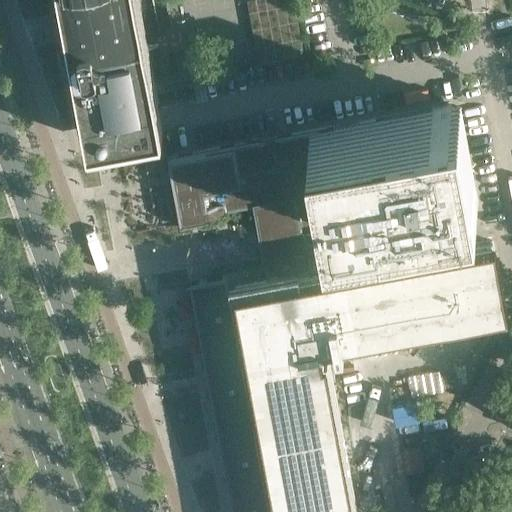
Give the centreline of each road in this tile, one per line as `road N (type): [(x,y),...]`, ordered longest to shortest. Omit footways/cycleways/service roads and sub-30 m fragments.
road 1 (primary): [(137,511),(0,131)]
road 2 (primary): [(0,320),(71,511)]
road 3 (residential): [(438,511),(511,372)]
